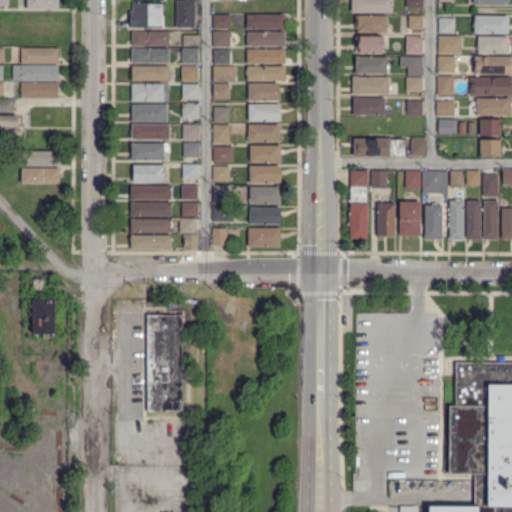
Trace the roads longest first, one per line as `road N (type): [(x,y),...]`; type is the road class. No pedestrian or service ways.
road 1 (residential): [(92,0),(95,272)]
road 2 (residential): [(95,272),(94,511)]
road 3 (residential): [(95,272),(319,273)]
road 4 (secondary): [(319,0),(319,219)]
road 5 (residential): [(511,273),(319,273)]
road 6 (secondary): [(319,273),(319,399)]
